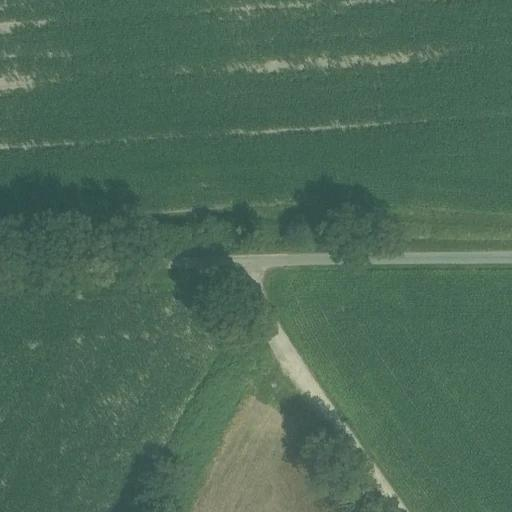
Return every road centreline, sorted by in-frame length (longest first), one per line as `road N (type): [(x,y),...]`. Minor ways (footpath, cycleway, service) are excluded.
road 1 (unclassified): [(511,255),(0,276)]
road 2 (track): [(407,511),(233,263)]
